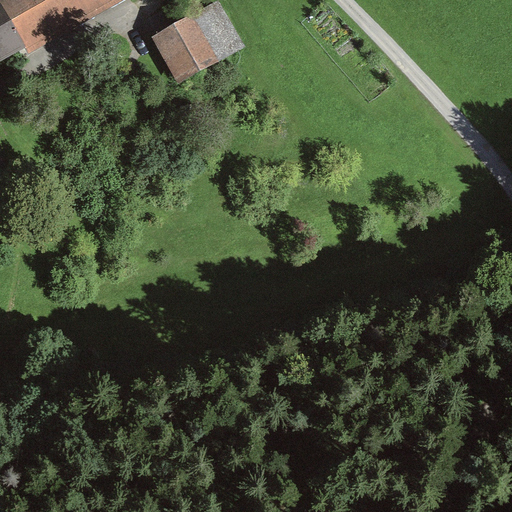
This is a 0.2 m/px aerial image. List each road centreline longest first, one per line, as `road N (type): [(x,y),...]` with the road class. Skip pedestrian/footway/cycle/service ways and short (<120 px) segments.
road 1 (track): [(350,0),(511,181)]
road 2 (track): [(511,374),(443,511)]
